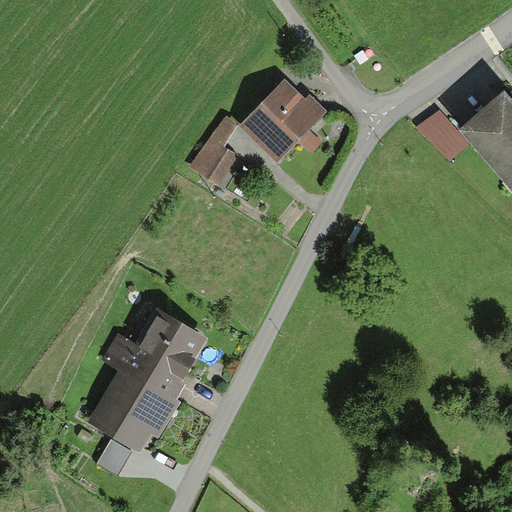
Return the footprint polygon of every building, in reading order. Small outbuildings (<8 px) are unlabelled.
[(315,116),(281,83),(269,95),(263,89),(253,100),(260,107),(243,125),(275,157),(315,116)] [(511,182),(511,106),(501,94),(463,129),(511,182)] [(451,160),(468,144),(439,112),(422,127),(451,160)] [(213,154),(233,125),(223,118),(189,166),(215,183),(228,164),(213,154)] [(129,444),(197,337),(159,313),(135,351),(114,338),(82,388),(93,395),(81,413),(129,444)] [(113,474),(129,450),(111,438),(95,463),(113,474)]
